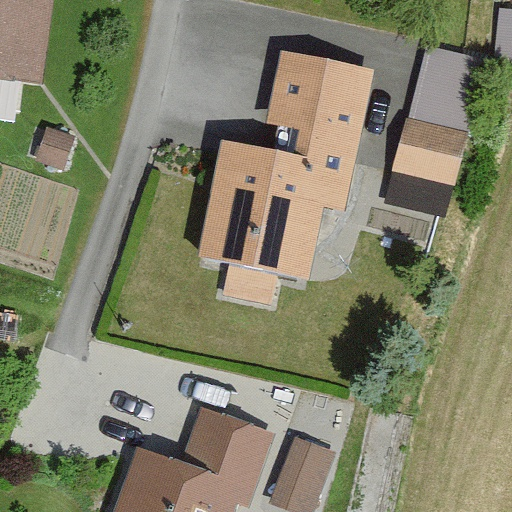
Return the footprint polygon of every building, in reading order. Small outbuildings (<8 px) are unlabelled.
[(0,0),(0,81),(45,86),(54,0),(0,0)] [(497,72),(435,55),(393,204),(432,215),(439,187),(463,194),(497,72)] [(353,214),(382,80),(288,59),(272,133),(285,136),(279,160),(231,149),(206,264),(234,270),(228,299),(278,310),(285,277),(319,284),(335,210),(353,214)] [(72,144),(46,137),(38,166),(64,174),(72,144)] [(188,473),(141,457),(122,511),(255,511),(279,442),(207,417),(188,473)] [(321,511),(340,463),(302,448),(278,509),(285,511),(321,511)]
